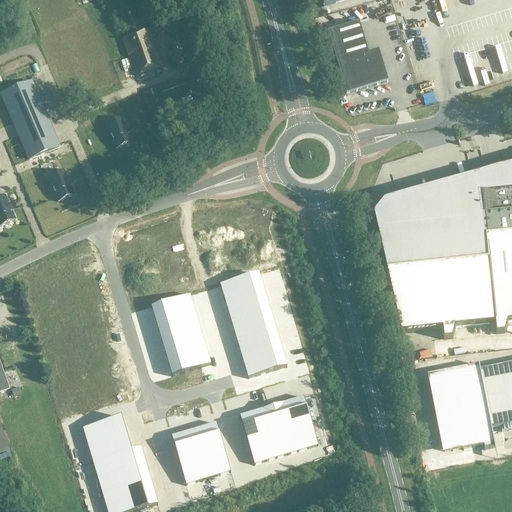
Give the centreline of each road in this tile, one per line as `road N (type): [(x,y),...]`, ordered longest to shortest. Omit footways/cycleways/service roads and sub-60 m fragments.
road 1 (primary): [(402,511),(333,250)]
road 2 (unclassified): [(99,226),(146,386),(164,399),(219,387)]
road 3 (unknown): [(160,429),(217,411),(232,474),(179,484)]
road 4 (unknown): [(511,165),(402,187),(387,199)]
road 5 (unclassified): [(99,226),(217,184)]
road 6 (unclassified): [(393,135),(511,101)]
